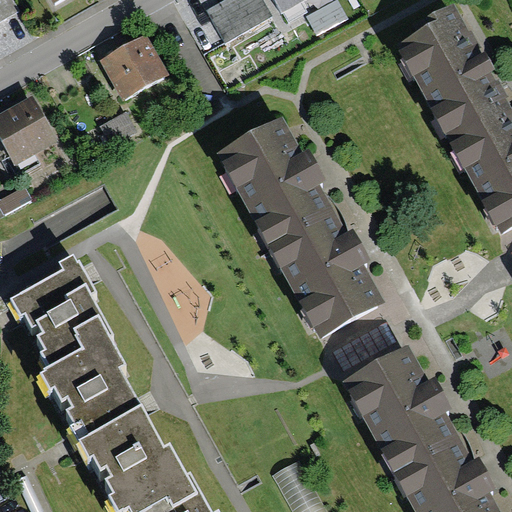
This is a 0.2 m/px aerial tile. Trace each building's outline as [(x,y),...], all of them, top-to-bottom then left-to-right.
[(48,0),(54,10),(72,0),(48,0)] [(259,0),(241,0),(214,15),(228,39),(269,16),(259,0)] [(274,0),(283,14),(308,0),(274,0)] [(481,54),(453,3),(392,36),(500,233),(511,226),(511,107),(507,97),(508,97),(499,79),(495,81),(491,72),(495,69),(485,51),(481,54)] [(146,45),(105,68),(125,105),(166,82),(146,45)] [(28,105),(0,120),(0,147),(12,168),(51,146),(28,105)] [(282,115),(217,152),(321,339),(386,303),(365,264),(371,261),(353,229),(346,233),(319,184),(326,181),(309,149),(303,153),(282,115)] [(132,134),(124,119),(101,131),(110,147),(132,134)] [(64,269),(11,298),(20,315),(25,313),(33,327),(40,323),(45,332),(38,336),(46,350),(42,352),(48,365),(43,368),(44,371),(42,372),(50,388),(55,386),(62,400),(68,397),(73,407),(68,410),(75,424),(67,428),(84,460),(95,455),(102,468),(106,466),(112,476),(107,479),(114,493),(110,496),(118,511),(128,505),(131,511),(221,511),(219,511),(212,511),(191,471),(187,474),(171,444),(164,447),(121,368),(126,365),(110,335),(112,333),(91,294),(96,291),(80,260),(77,261),(73,254),(60,261),(64,269)] [(405,341),(339,378),(414,511),(499,511),(487,490),(494,486),(476,455),(469,459),(442,410),(449,406),(432,375),(426,378),(405,341)]
